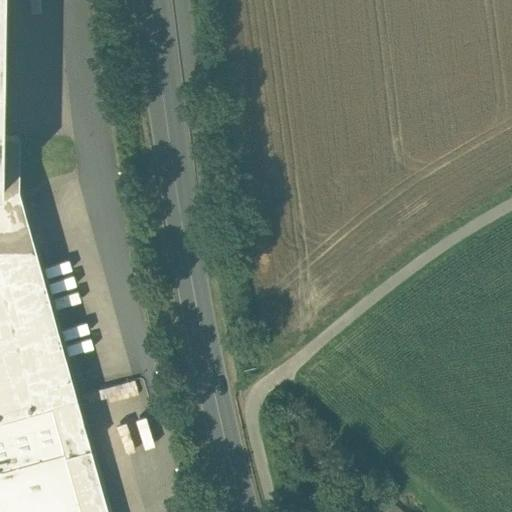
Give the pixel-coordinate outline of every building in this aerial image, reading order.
[(0,0),(0,188),(17,189),(18,135),(0,135),(0,94),(1,0),(0,0)] [(17,189),(0,188),(0,418),(50,405),(64,454),(89,447),(17,189)] [(0,418),(0,511),(80,511),(64,454),(50,405),(0,418)] [(107,511),(89,447),(64,454),(80,511),(107,511)] [(403,511),(390,501),(380,511),(403,511)]
